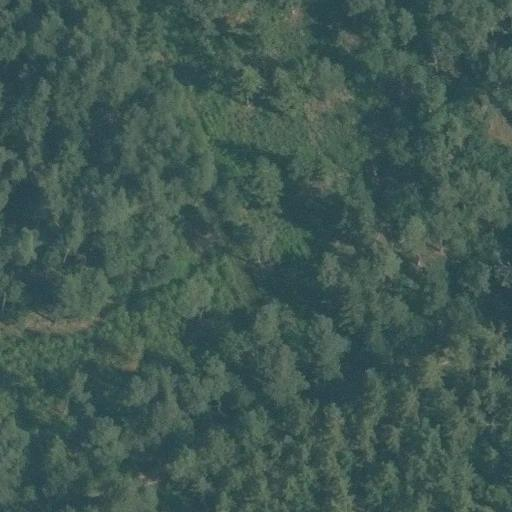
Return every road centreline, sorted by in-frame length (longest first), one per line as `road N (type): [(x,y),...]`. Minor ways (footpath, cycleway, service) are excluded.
road 1 (track): [(61,511),(511,329)]
road 2 (track): [(324,405),(122,0)]
